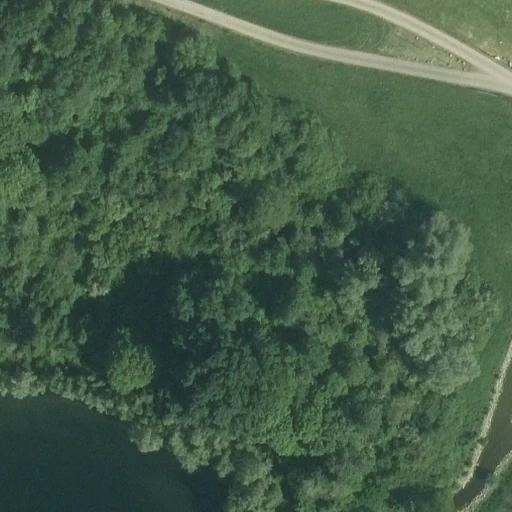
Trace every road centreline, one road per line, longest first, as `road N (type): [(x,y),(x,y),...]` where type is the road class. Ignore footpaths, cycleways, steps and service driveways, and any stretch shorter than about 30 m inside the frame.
road 1 (unclassified): [(157,0),(278,40),(511,78)]
road 2 (track): [(376,0),(511,76)]
